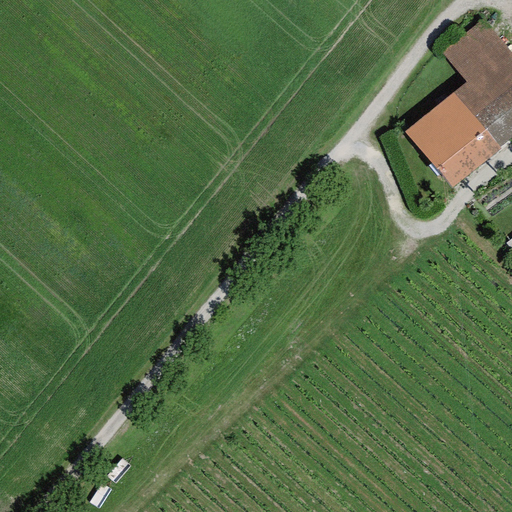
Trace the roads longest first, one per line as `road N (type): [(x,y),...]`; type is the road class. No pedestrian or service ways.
road 1 (track): [(462,0),(42,511)]
road 2 (track): [(511,157),(469,190),(436,231),(413,232),(384,172),(349,141)]
